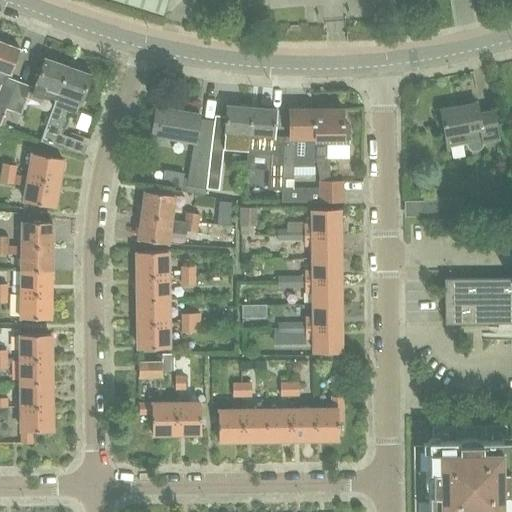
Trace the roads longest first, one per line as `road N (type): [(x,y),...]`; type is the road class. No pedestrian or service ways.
road 1 (residential): [(98,486),(90,228),(108,138),(143,44)]
road 2 (residential): [(389,482),(98,486)]
road 3 (primary): [(143,44),(262,64),(379,62)]
road 4 (residential): [(389,482),(386,255)]
road 5 (residential): [(386,255),(379,62)]
road 6 (primary): [(13,0),(143,44)]
road 7 (primary): [(379,62),(511,38)]
road 8 (residential): [(511,255),(386,255)]
